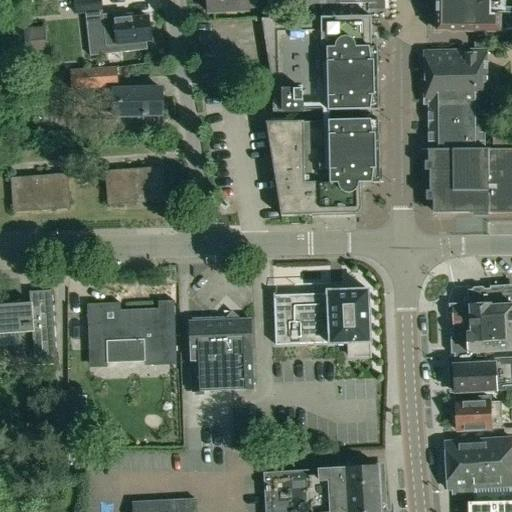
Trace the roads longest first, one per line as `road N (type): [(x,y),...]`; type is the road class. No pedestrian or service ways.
road 1 (residential): [(420,511),(403,244)]
road 2 (residential): [(204,245),(170,0)]
road 3 (residential): [(408,0),(400,52),(403,244)]
road 4 (residential): [(0,250),(204,245)]
road 5 (residential): [(204,245),(403,244)]
